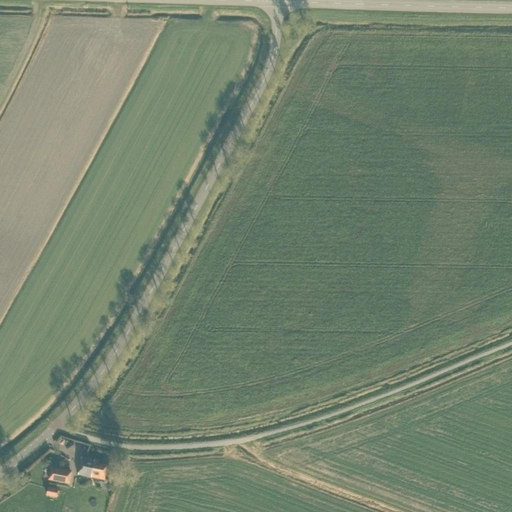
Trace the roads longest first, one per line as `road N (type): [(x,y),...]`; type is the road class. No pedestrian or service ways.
road 1 (unclassified): [(0,472),(97,380),(268,72),(278,2)]
road 2 (secondary): [(511,8),(304,2)]
